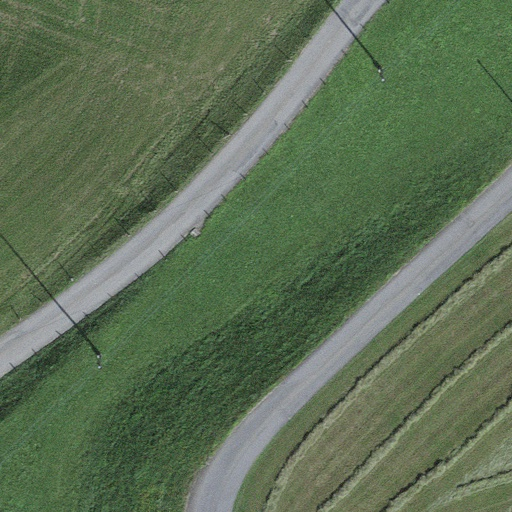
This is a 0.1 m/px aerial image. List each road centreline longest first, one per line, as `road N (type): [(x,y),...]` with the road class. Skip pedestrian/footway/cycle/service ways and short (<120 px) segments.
road 1 (unclassified): [(365,0),(193,203),(0,355)]
road 2 (unclassified): [(213,511),(226,474),(284,397),(511,182)]
